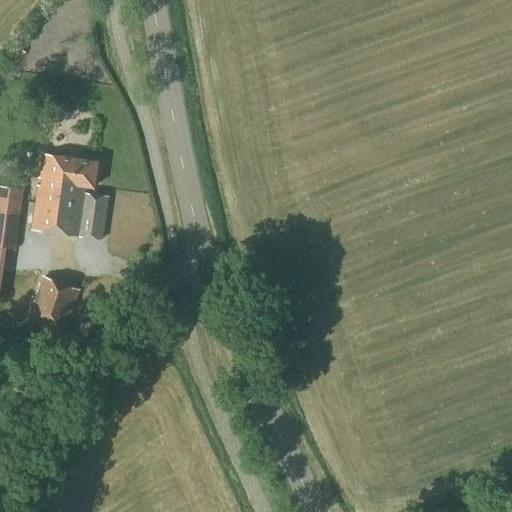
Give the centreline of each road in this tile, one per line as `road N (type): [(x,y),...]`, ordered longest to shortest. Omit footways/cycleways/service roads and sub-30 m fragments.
road 1 (tertiary): [(315,511),(208,270),(152,0)]
road 2 (track): [(49,399),(99,337),(179,280)]
road 3 (track): [(0,509),(49,399)]
